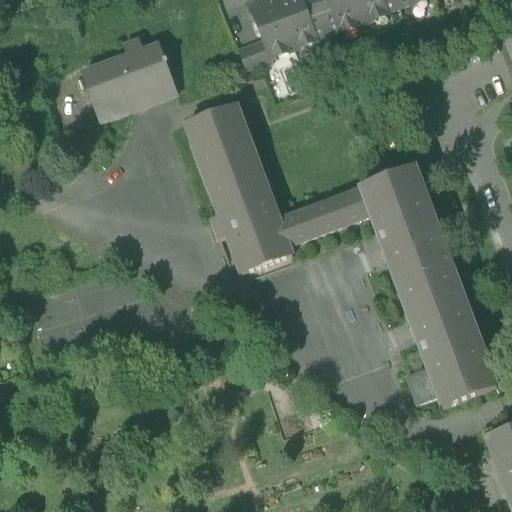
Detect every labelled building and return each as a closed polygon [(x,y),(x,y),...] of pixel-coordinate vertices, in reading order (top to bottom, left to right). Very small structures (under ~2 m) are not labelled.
[(301,0),(278,0),(275,1),(294,54),(319,45),(318,42),(329,38),(316,4),(305,8),(301,0)] [(341,36),(365,27),(354,0),(327,0),(316,4),(329,38),(340,34),(341,36)] [(388,16),(400,12),(395,0),(354,0),(365,27),(389,18),(388,16)] [(412,10),(436,1),(435,0),(395,0),(400,12),(411,7),(412,10)] [(272,62),(294,54),(275,1),(251,10),(264,45),(271,63),(272,62)] [(448,33),(452,44),(474,36),(470,25),(448,33)] [(82,78),(100,127),(131,115),(127,103),(139,98),(144,110),(178,98),(167,68),(165,63),(160,49),(143,55),(140,45),(124,51),(128,61),(82,78)] [(239,54),(247,77),(274,67),(272,62),(271,63),(264,45),(239,54)] [(127,103),(131,115),(144,110),(139,98),(127,103)] [(293,260),(290,251),(280,225),(237,110),(186,129),(221,222),(212,225),(220,245),(228,241),(242,279),(293,260)] [(372,221),(429,373),(439,401),(443,413),(498,393),(419,181),(416,172),(362,192),(363,194),(372,221)] [(363,194),(325,208),(335,234),(372,221),(363,194)] [(305,209),(307,215),(325,208),(323,202),(305,209)] [(335,234),(325,208),(307,215),(280,225),(290,251),(335,234)] [(417,409),(439,401),(429,373),(407,381),(417,409)] [(511,511),(511,430),(486,440),(511,511)]
